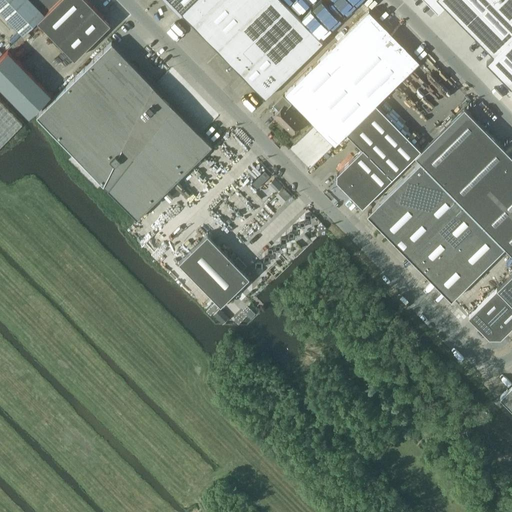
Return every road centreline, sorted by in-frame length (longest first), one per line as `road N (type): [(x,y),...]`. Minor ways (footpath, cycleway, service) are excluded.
road 1 (unclassified): [(118,0),(471,355),(511,360)]
road 2 (unclassified): [(511,125),(385,0)]
